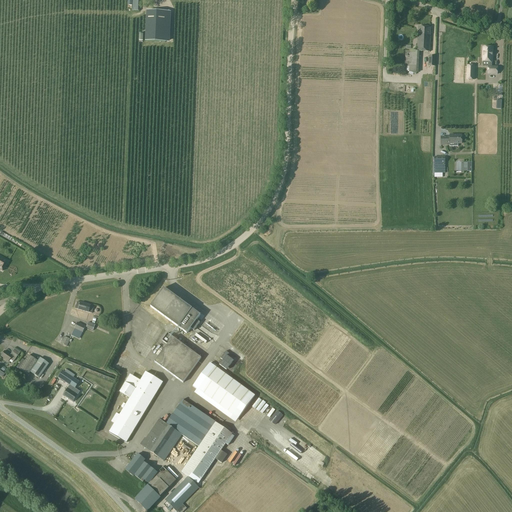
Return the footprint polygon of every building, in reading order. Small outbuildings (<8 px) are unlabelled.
[(145,41),(166,42),(167,12),(147,11),(145,41)] [(418,27),(417,51),(405,51),(405,61),(404,61),(403,72),(418,73),(419,51),(430,52),(431,27),(418,27)] [(492,48),(483,47),(483,62),(489,62),(489,67),(488,67),(488,74),(497,74),(497,67),(491,67),(492,62),(492,48)] [(462,135),(450,135),(450,137),(441,137),(441,145),(447,145),(447,144),(462,144),(462,135)] [(434,157),(434,169),(434,173),(445,173),(445,169),(445,157),(434,157)] [(0,270),(2,271),(8,261),(0,256),(0,270)] [(201,315),(164,288),(150,306),(187,333),(191,328),(194,331),(200,323),(197,320),(201,315)] [(92,313),(94,307),(77,302),(75,308),(92,313)] [(77,322),(77,324),(74,329),(75,329),(82,333),(86,326),(77,322)] [(95,325),(94,324),(89,322),(86,328),(93,331),(95,325)] [(82,333),(75,329),(74,329),(72,334),(80,337),(82,333)] [(173,337),(168,333),(163,330),(155,341),(160,344),(162,341),(167,345),(155,362),(183,382),(201,358),(173,337)] [(67,346),(70,339),(64,337),(61,344),(67,346)] [(3,354),(2,353),(0,355),(1,356),(8,362),(10,359),(13,362),(17,356),(12,352),(10,355),(5,351),(3,354)] [(125,366),(129,368),(132,361),(118,354),(115,360),(117,361),(114,366),(123,371),(125,366)] [(21,360),(16,367),(19,369),(28,375),(30,372),(38,378),(48,364),(39,358),(37,361),(29,355),(27,357),(24,361),(22,359),(21,360)] [(222,366),(232,373),(235,369),(225,362),(222,366)] [(193,387),(238,419),(255,396),(210,363),(193,387)] [(58,377),(70,385),(68,388),(63,395),(73,402),(77,395),(72,392),(74,389),(75,389),(79,382),(74,378),(75,376),(66,370),(65,372),(62,370),(58,377)] [(200,371),(193,381),(195,382),(203,372),(200,371)] [(130,374),(122,388),(119,392),(130,398),(119,415),(116,413),(111,422),(114,424),(109,432),(127,443),(163,383),(145,372),(140,381),(130,374)] [(186,396),(184,398),(191,403),(191,404),(196,408),(199,405),(186,396)] [(278,426),(285,415),(257,398),(251,407),(262,413),(260,416),(266,420),(271,413),(273,414),(269,421),(278,426)] [(182,400),(166,424),(182,435),(198,447),(181,472),(198,484),(215,459),(221,463),(227,455),(221,451),(226,444),(228,446),(234,437),(232,435),(232,434),(182,400)] [(164,461),(182,435),(166,424),(159,419),(146,438),(146,439),(145,441),(146,441),(143,446),(164,461)] [(253,430),(267,439),(270,435),(265,432),(267,429),(257,424),(253,430)] [(243,460),(245,456),(236,450),(234,453),(230,450),(228,453),(231,456),(230,458),(232,460),(231,462),(236,465),(238,462),(239,463),(242,459),(243,460)] [(279,456),(285,458),(287,453),(281,450),(279,456)] [(134,475),(141,480),(143,482),(144,480),(149,484),(157,473),(144,462),(145,460),(137,454),(125,470),(133,476),(134,475)] [(148,485),(135,499),(134,499),(147,511),(160,497),(169,488),(176,481),(163,468),(160,471),(161,472),(148,485)] [(187,477),(171,493),(165,500),(166,502),(163,504),(169,511),(173,508),(177,511),(179,511),(178,511),(182,511),(187,508),(183,504),(199,488),(187,477)]
